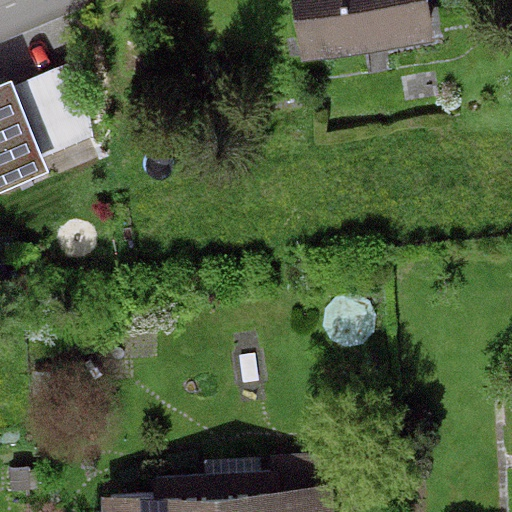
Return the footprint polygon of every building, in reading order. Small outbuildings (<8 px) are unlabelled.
[(290,0),(300,62),(434,42),(427,0),(290,0)] [(77,59),(15,85),(45,157),(94,137),(77,59)] [(13,81),(0,85),(0,193),(51,173),(45,157),(15,85),(13,81)] [(269,454),(270,470),(271,487),(326,485),(324,451),(269,454)] [(155,490),(98,493),(99,511),(333,511),(332,485),(326,485),(271,487),(270,470),(154,475),(155,490)]
